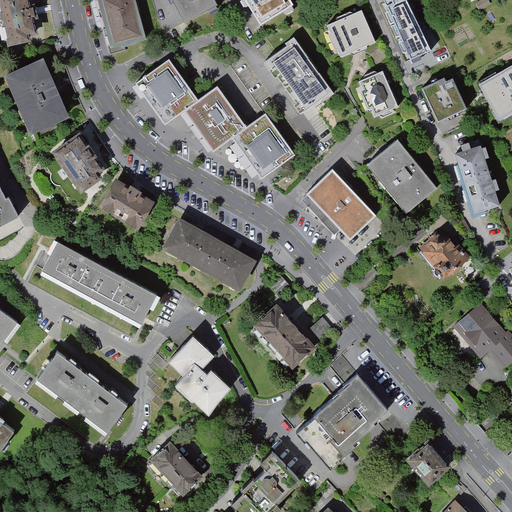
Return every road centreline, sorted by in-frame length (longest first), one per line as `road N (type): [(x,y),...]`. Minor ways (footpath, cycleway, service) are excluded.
road 1 (residential): [(0,377),(92,449),(110,454),(141,423),(143,354),(190,316),(204,323),(252,418),(278,408),(321,369),(360,317)]
road 2 (tertiary): [(360,317),(273,223),(155,155),(121,121),(88,56),(73,0)]
road 3 (residential): [(373,0),(449,157),(469,219),(511,290)]
road 4 (tertiary): [(479,456),(360,317)]
